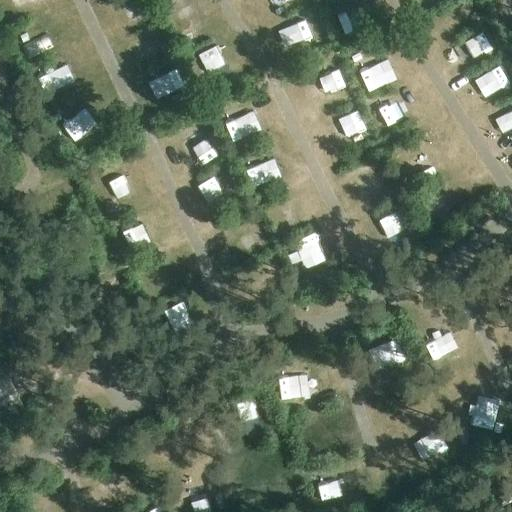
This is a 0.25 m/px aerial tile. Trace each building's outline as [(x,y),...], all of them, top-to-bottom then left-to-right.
[(107,12),(113,23),(135,11),(129,1),(107,12)] [(344,26),(369,17),(364,4),(339,13),(344,26)] [(291,23),(297,36),(319,26),(313,13),(291,23)] [(49,52),(41,35),(22,44),(30,61),(49,52)] [(384,56),(357,67),(366,87),(392,76),(384,56)] [(58,72),(64,90),(79,85),(73,67),(58,72)] [(314,85),(323,105),(352,91),(342,72),(314,85)] [(161,84),(165,95),(184,88),(180,78),(161,84)] [(381,129),(406,118),(398,99),(372,110),(381,129)] [(254,103),(235,112),(247,139),(266,131),(254,103)] [(214,130),(185,140),(192,160),(222,150),(214,130)] [(384,166),(372,173),(383,194),(396,187),(384,166)] [(109,181),(115,199),(144,189),(138,171),(109,181)] [(104,181),(94,187),(101,199),(111,192),(104,181)] [(447,198),(424,209),(432,226),(455,214),(447,198)] [(297,224),(288,206),(273,214),(282,232),(297,224)] [(395,234),(414,226),(405,206),(386,214),(395,234)] [(234,247),(264,241),(260,221),(229,227),(234,247)] [(0,367),(0,425),(25,410),(0,367)] [(274,496),(305,488),(298,463),(267,472),(274,496)] [(345,479),(322,476),(320,495),(342,498),(345,479)]
